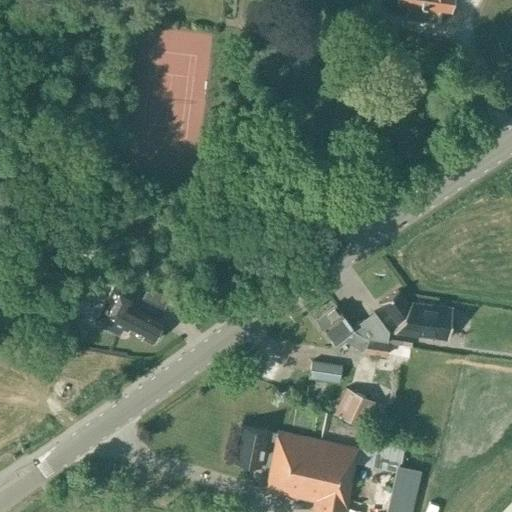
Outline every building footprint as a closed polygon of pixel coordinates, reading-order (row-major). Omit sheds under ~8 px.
[(436,3),(447,5),(448,0),(407,0),(405,16),(434,20),(436,3)] [(95,291),(97,279),(76,276),(74,288),(95,291)] [(137,294),(113,283),(97,315),(121,326),(121,327),(150,342),(151,341),(156,339),(160,332),(158,327),(160,322),(130,307),(137,294)] [(397,287),(381,299),(385,304),(397,321),(393,328),(394,329),(448,335),(448,328),(453,325),(454,316),(451,312),(452,304),(412,299),(411,299),(409,303),(397,287)] [(334,304),(334,305),(314,319),(328,338),(329,337),(336,347),(345,341),(362,352),(408,359),(410,346),(368,340),(368,341),(354,333),(352,331),(353,330),(334,304)] [(388,332),(373,311),(351,327),(365,338),(386,342),(388,332)] [(346,365),(310,360),(307,377),(343,382),(346,365)] [(372,401),(343,388),(332,413),(360,425),(372,401)] [(240,426),(233,460),(268,467),(264,490),(313,500),(310,511),(344,511),(347,499),(354,463),(357,447),(275,430),(275,432),(240,426)] [(360,430),(357,447),(354,463),(396,471),(399,464),(403,445),(360,430)] [(396,471),(386,511),(409,511),(419,468),(399,464),(396,471)]
